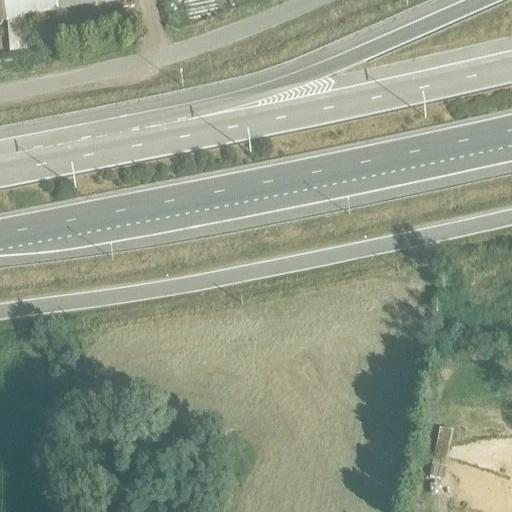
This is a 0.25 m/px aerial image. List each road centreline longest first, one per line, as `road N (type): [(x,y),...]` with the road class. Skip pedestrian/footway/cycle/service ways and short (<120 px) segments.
road 1 (motorway): [(0,234),(511,130)]
road 2 (unclassified): [(511,216),(266,271),(0,311)]
road 3 (motorway): [(494,0),(125,146)]
road 4 (motorway): [(511,65),(125,146)]
road 5 (tertiary): [(0,94),(181,52),(315,0)]
road 6 (motorway): [(125,146),(0,171)]
